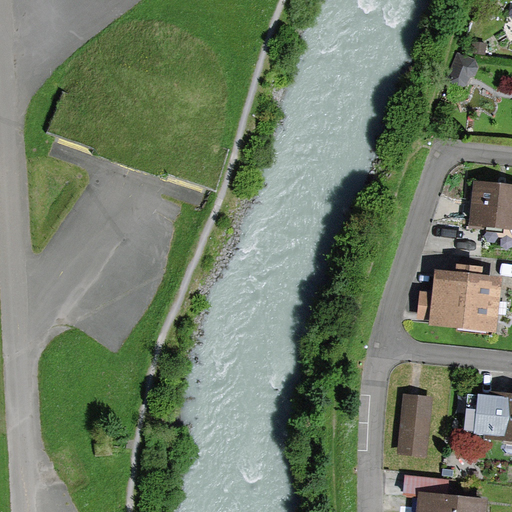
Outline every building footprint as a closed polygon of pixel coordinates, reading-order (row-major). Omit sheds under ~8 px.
[(459,57),(448,82),(458,86),(464,84),(467,76),(473,74),(475,68),(473,62),(459,57)] [(511,189),(477,185),(473,223),(511,227),(511,189)] [(424,297),(422,315),(488,322),(492,284),(478,283),(480,272),(458,270),(457,280),(443,279),(441,299),(424,297)] [(477,409),(475,434),(511,438),(511,398),(493,397),(492,410),(477,409)] [(406,398),(401,452),(423,454),(429,401),(406,398)] [(100,430),(101,444),(94,444),(95,457),(112,455),(111,439),(118,439),(117,429),(100,430)] [(480,511),(482,503),(442,499),(444,485),(412,482),(411,497),(422,498),(421,511),(480,511)]
